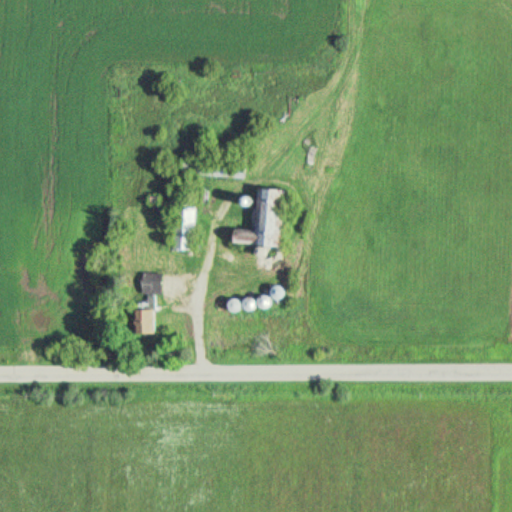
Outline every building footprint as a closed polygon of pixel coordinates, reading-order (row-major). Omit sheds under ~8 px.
[(190,153),(190,171),(252,174),(253,156),(190,153)] [(239,224),(238,238),(279,241),(280,213),(300,215),(300,203),(285,202),(285,193),(296,194),(297,183),(263,181),(260,225),(239,224)] [(181,193),(180,246),(202,246),(203,194),(181,193)] [(149,270),(149,290),(168,291),(169,271),(149,270)] [(155,307),(156,273),(140,273),(140,307),(155,307)] [(160,304),(140,305),(141,328),(161,328),(160,304)] [(128,310),(129,334),(153,333),(152,309),(128,310)]
